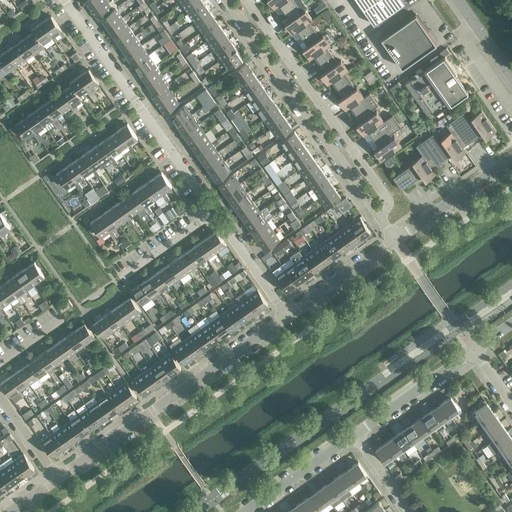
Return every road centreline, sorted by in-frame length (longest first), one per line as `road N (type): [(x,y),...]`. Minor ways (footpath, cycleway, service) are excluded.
road 1 (residential): [(59,477),(287,317)]
road 2 (residential): [(376,213),(224,0)]
road 3 (residential): [(213,212),(63,0)]
road 4 (residential): [(376,213),(385,196),(246,0)]
road 5 (residential): [(350,440),(474,351)]
road 6 (residential): [(394,237),(511,155)]
road 7 (residential): [(287,317),(394,237)]
road 8 (residential): [(287,317),(213,212)]
road 9 (residential): [(250,511),(350,440)]
